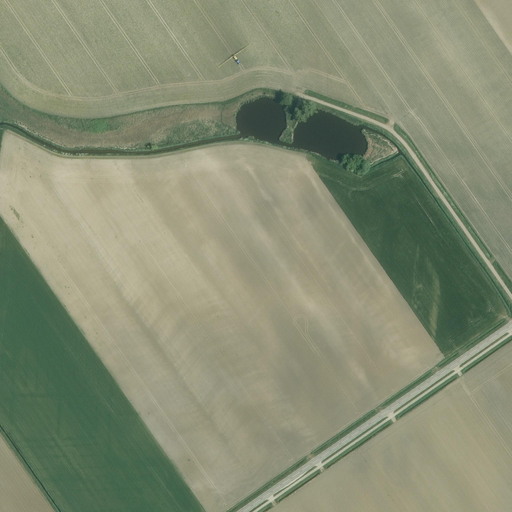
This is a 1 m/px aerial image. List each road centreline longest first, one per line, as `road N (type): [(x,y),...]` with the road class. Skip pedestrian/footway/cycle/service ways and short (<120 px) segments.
road 1 (tertiary): [(242,511),(511,324)]
road 2 (track): [(511,296),(394,133),(303,96)]
